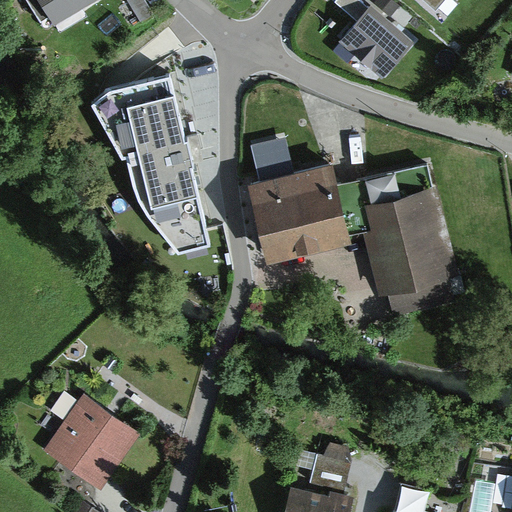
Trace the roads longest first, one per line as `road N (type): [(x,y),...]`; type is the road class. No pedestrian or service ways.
road 1 (residential): [(240,49),(226,90),(225,158),(242,276),(173,511)]
road 2 (residential): [(240,49),(511,143)]
